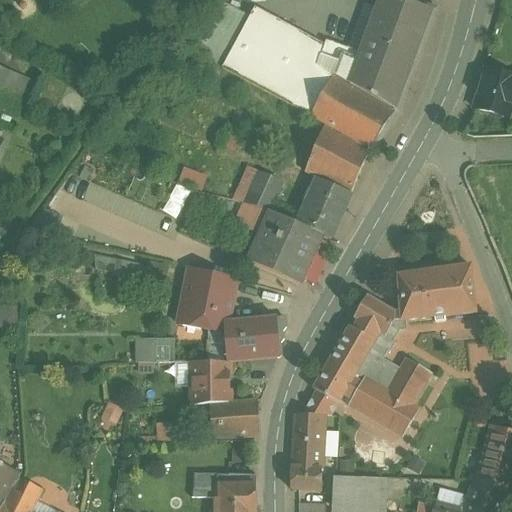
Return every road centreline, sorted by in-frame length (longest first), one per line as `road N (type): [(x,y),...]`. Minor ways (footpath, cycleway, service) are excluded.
road 1 (secondary): [(423,142),(302,352),(280,417),(275,511)]
road 2 (residential): [(511,336),(446,171),(423,142)]
road 3 (secondary): [(473,11),(423,142)]
